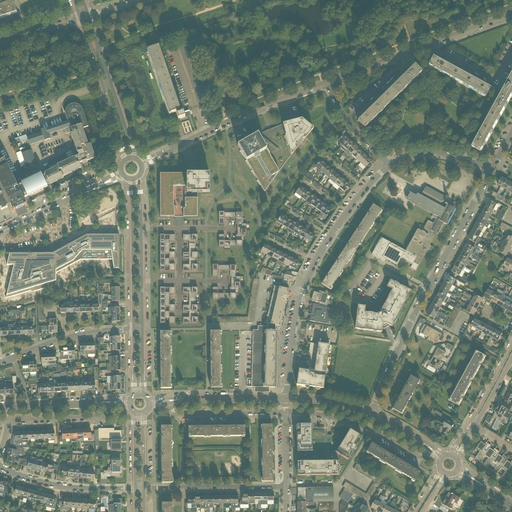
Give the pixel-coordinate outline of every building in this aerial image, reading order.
[(0,0),(0,17),(17,12),(13,0),(11,1),(10,0),(0,0)] [(159,47),(147,51),(169,115),(176,113),(178,120),(185,117),(189,116),(187,112),(184,113),(183,112),(181,113),(181,111),(179,111),(158,48),(159,47)] [(490,88),(436,59),(433,57),(428,66),(485,97),(490,88)] [(415,65),(410,70),(362,116),(357,121),(364,128),(422,72),(415,65)] [(511,75),(476,141),(473,147),(481,152),(511,95),(511,75)] [(0,207),(1,207),(1,210),(8,207),(7,206),(10,204),(13,211),(17,209),(20,208),(23,207),(23,206),(27,205),(24,198),(47,187),(47,185),(50,184),(64,178),(63,176),(64,176),(81,168),(81,167),(84,166),(84,167),(85,167),(86,167),(87,167),(87,166),(88,166),(88,165),(88,164),(87,161),(95,159),(91,145),(88,145),(88,144),(83,128),(88,127),(83,110),(83,109),(82,108),(81,107),(80,106),(79,105),(78,105),(78,104),(77,104),(76,104),(75,104),(73,104),(72,104),(71,104),(70,105),(69,106),(68,106),(67,107),(67,108),(66,108),(66,109),(66,110),(65,111),(65,112),(65,113),(65,114),(65,115),(66,115),(68,122),(47,128),(41,130),(42,132),(27,137),(27,138),(29,145),(44,140),(45,141),(50,139),(49,134),(65,129),(66,134),(72,132),(73,134),(71,134),(76,148),(70,151),(73,157),(68,160),(66,153),(47,162),(49,167),(54,165),(56,167),(45,173),(42,175),(41,173),(17,185),(5,159),(0,160),(0,207)] [(302,119),(301,119),(297,120),(284,124),(282,124),(272,128),(268,130),(258,134),(256,135),(253,137),(245,142),(240,144),(237,146),(246,161),(249,166),(264,193),(270,185),(272,182),(274,180),(279,172),(291,156),(298,148),(300,145),(302,142),(303,142),(303,141),(305,138),(313,129),(302,119)] [(339,146),(341,148),(349,139),(344,135),(342,137),(340,135),(336,139),(340,144),(340,145),(339,146)] [(353,144),(349,139),(341,148),(345,152),(353,144)] [(358,148),(353,144),(345,152),(350,156),(352,154),(358,148)] [(356,159),(362,153),(358,148),(352,154),(356,159)] [(27,169),(37,166),(31,150),(22,153),(27,169)] [(361,163),(367,157),(362,153),(356,159),(361,163)] [(361,163),(365,168),(371,161),(367,157),(361,163)] [(326,165),(321,160),(320,162),(317,160),(311,167),(313,169),(316,168),(318,169),(317,173),(318,173),(320,171),(326,165)] [(331,169),(326,165),(320,171),(325,175),(331,169)] [(335,173),(331,169),(325,175),(324,177),(329,181),(330,179),(335,173)] [(335,183),(340,177),(335,173),(330,179),(335,183)] [(210,174),(187,174),(160,174),(160,217),(174,217),(182,217),(183,217),(198,217),(198,198),(197,198),(197,193),(210,193),(210,174)] [(339,187),(345,181),(340,177),(335,183),(339,187)] [(494,192),(492,196),(497,199),(503,188),(507,181),(502,177),(498,185),(501,187),(497,194),(494,192)] [(339,187),(344,192),(350,185),(345,181),(339,187)] [(503,188),(507,190),(501,201),(503,202),(505,198),(509,191),(511,185),(511,183),(507,181),(503,188)] [(301,197),(306,190),(301,186),(294,195),(299,199),(301,197)] [(431,217),(436,219),(438,221),(437,223),(436,223),(431,231),(436,234),(437,234),(444,223),(447,225),(455,209),(447,205),(447,204),(443,202),(449,196),(448,196),(447,198),(426,186),(421,196),(417,194),(416,196),(410,193),(406,200),(414,205),(432,215),(431,217)] [(311,194),(306,190),(301,197),(306,201),(311,194)] [(316,198),(311,194),(306,201),(311,205),(316,198)] [(316,208),(321,201),(316,198),(311,205),(316,208)] [(494,210),(497,204),(489,200),(486,206),(494,210)] [(326,205),(321,201),(316,208),(321,212),(326,205)] [(325,218),(326,216),(331,209),(326,205),(321,212),(319,215),(321,217),(322,216),(325,218)] [(373,205),(367,214),(363,220),(371,226),(381,210),(373,205)] [(491,215),(494,210),(486,206),(483,211),(491,215)] [(488,221),(491,215),(483,211),(480,217),(488,221)] [(230,213),(224,213),(224,212),(219,212),(219,224),(224,224),(224,218),(230,218),(230,213)] [(242,224),(241,218),(242,218),(242,213),(230,213),(230,218),(236,218),(236,224),(242,224)] [(281,215),(279,213),(277,218),(279,219),(277,222),(283,225),(287,218),(282,215),(281,215)] [(488,221),(480,217),(477,222),(485,226),(488,228),(489,225),(493,226),(494,224),(488,221)] [(292,221),(287,218),(283,225),(288,229),(292,221)] [(436,219),(433,224),(428,221),(424,227),(420,225),(406,251),(416,257),(413,263),(419,266),(428,249),(431,251),(433,247),(430,245),(436,234),(431,231),(436,223),(437,223),(438,221),(436,219)] [(316,220),(315,223),(323,228),(325,225),(316,220)] [(363,220),(357,229),(352,236),(361,242),(371,226),(363,220)] [(298,224),(292,221),(288,229),(291,230),(289,233),(292,234),(293,232),(298,224)] [(482,232),(485,226),(477,222),(474,228),(482,232)] [(246,235),(246,224),(242,224),(236,224),(237,224),(237,235),(236,235),(242,235),(245,235),(246,235)] [(303,228),(298,224),(293,232),(292,234),(297,237),(299,235),(303,228)] [(304,238),(309,231),(303,228),(299,235),(304,238)] [(479,237),(482,232),(474,228),(471,233),(479,237)] [(304,238),(310,241),(314,234),(309,231),(304,238)] [(471,233),(468,239),(476,243),(479,237),(471,233)] [(81,260),(112,260),(114,269),(119,269),(119,235),(87,235),(53,253),(10,253),(7,265),(14,265),(6,298),(31,291),(31,293),(56,285),(56,273),(81,260)] [(160,247),(169,247),(169,242),(175,242),(175,235),(160,235),(160,247)] [(189,247),(196,247),(196,241),(198,241),(198,235),(184,235),(184,238),(184,241),(187,241),(189,241),(189,247)] [(230,246),(230,241),(224,241),(224,235),(219,235),(219,247),(224,247),(224,246),(230,246)] [(241,241),(242,235),(236,235),(236,241),(230,241),(230,246),(242,246),(242,241),(241,241)] [(352,236),(346,245),(342,252),(350,258),(361,242),(352,236)] [(384,262),(386,259),(397,265),(401,259),(408,263),(412,265),(410,268),(416,271),(419,266),(413,263),(416,257),(406,251),(381,237),(371,255),(378,258),(381,260),(384,262)] [(511,244),(505,240),(502,246),(510,250),(511,245),(511,244)] [(271,247),(265,244),(263,249),(260,247),(257,252),(260,254),(261,252),(267,255),(271,247)] [(482,256),(479,255),(476,253),(477,250),(467,244),(464,250),(472,254),(474,255),(475,256),(478,257),(478,258),(481,259),(482,256)] [(500,256),(505,258),(506,256),(507,256),(510,250),(502,246),(499,252),(502,253),(500,256)] [(160,247),(160,259),(169,259),(175,259),(175,252),(169,252),(169,247),(160,247)] [(188,259),(198,259),(198,253),(196,253),(196,247),(189,247),(189,253),(187,253),(184,253),(184,256),(183,256),(183,259),(188,259)] [(272,258),(276,250),(271,247),(267,255),(272,258)] [(278,261),(282,253),(276,250),(272,258),(278,261)] [(469,259),(472,254),(464,250),(461,255),(469,259)] [(342,252),(336,261),(332,268),(340,274),(350,258),(342,252)] [(287,256),(282,253),(278,261),(284,263),(287,256)] [(472,261),(471,261),(469,259),(461,255),(458,261),(472,268),(475,270),(476,267),(470,264),(472,261)] [(289,266),(293,259),(287,256),(284,263),(289,266)] [(511,263),(511,260),(507,258),(503,266),(509,269),(511,263)] [(169,264),(169,259),(160,259),(160,271),(175,271),(175,264),(169,264)] [(198,265),(196,265),(196,259),(198,259),(188,259),(188,265),(184,265),(184,268),(183,268),(183,271),(198,271),(198,265)] [(295,269),(297,265),(299,261),(293,259),(289,266),(295,269)] [(471,271),(472,268),(458,261),(455,266),(462,270),(464,267),(470,271),(471,271)] [(224,271),(224,266),(218,266),(218,265),(213,265),(213,277),(218,277),(218,271),(224,271)] [(230,271),(230,277),(236,277),(236,266),(224,266),(224,271),(230,271)] [(459,276),(462,270),(455,266),(452,272),(459,276)] [(332,268),(326,277),(321,284),(330,290),(340,274),(332,268)] [(290,275),(285,274),(283,276),(283,279),(282,284),(291,286),(292,285),(296,277),(289,275),(290,275)] [(456,280),(448,276),(445,281),(453,285),(452,285),(456,287),(458,283),(454,282),(456,280)] [(230,288),(235,288),(240,288),(240,277),(236,277),(230,277),(231,277),(231,288),(230,288)] [(381,332),(382,330),(382,327),(384,327),(386,326),(387,324),(392,327),(394,323),(394,324),(397,318),(396,318),(400,312),(403,307),(406,300),(409,295),(410,291),(399,285),(394,282),(394,283),(390,281),(387,287),(392,290),(391,293),(390,293),(388,298),(384,305),(384,304),(382,310),(380,313),(377,315),(373,314),(367,313),(364,313),(365,307),(358,306),(357,310),(356,316),(357,316),(355,329),(359,329),(365,330),(372,331),(378,332),(381,332)] [(449,291),(452,285),(453,285),(445,281),(442,287),(449,291)] [(274,286),(270,304),(285,308),(289,289),(274,286)] [(496,294),(492,292),(494,288),(490,286),(485,296),(486,297),(486,298),(491,301),(496,294)] [(442,287),(439,292),(446,296),(448,294),(454,297),(456,294),(452,292),(449,291),(442,287)] [(160,300),(169,300),(169,295),(175,295),(175,288),(160,288),(160,300)] [(183,288),(183,291),(184,291),(184,294),(189,294),(189,300),(196,300),(196,294),(198,294),(198,288),(183,288)] [(218,288),(213,288),(213,300),(218,300),(218,299),(224,299),(224,294),(218,294),(218,288)] [(224,294),(224,299),(236,299),(236,294),(235,294),(235,288),(230,288),(230,294),(224,294)] [(327,300),(328,294),(321,292),(321,294),(313,292),(311,300),(315,301),(315,303),(327,306),(329,300),(327,300)] [(446,296),(439,292),(436,298),(444,302),(446,303),(447,303),(449,298),(446,296)] [(497,304),(501,297),(496,294),(491,301),(497,304)] [(92,312),(99,312),(99,313),(102,313),(102,312),(102,308),(101,305),(101,301),(101,295),(98,295),(98,300),(92,300),(92,312)] [(474,298),(472,300),(480,304),(483,299),(475,295),(474,298)] [(466,297),(464,296),(463,298),(469,301),(467,305),(469,306),(477,310),(480,304),(472,300),(470,299),(466,297)] [(60,302),(60,297),(57,298),(57,304),(57,306),(61,309),(61,313),(67,313),(67,302),(63,302),(63,305),(60,302)] [(507,300),(501,297),(497,304),(502,307),(507,300)] [(511,297),(511,299),(508,297),(507,300),(502,307),(508,310),(511,302),(511,297)] [(442,305),(444,302),(436,298),(433,303),(440,307),(442,304),(442,305)] [(160,300),(160,312),(169,312),(175,312),(175,305),(169,305),(169,300),(160,300)] [(196,300),(189,300),(189,305),(184,305),(184,309),(183,309),(183,312),(189,312),(196,312),(198,312),(198,305),(196,305),(196,300)] [(437,313),(440,307),(433,303),(430,309),(437,313)] [(267,325),(278,326),(280,326),(285,308),(270,304),(265,325),(267,325)] [(334,308),(313,304),(311,314),(311,316),(310,321),(331,325),(334,308)] [(468,309),(466,312),(474,316),(477,310),(469,306),(468,309)] [(427,314),(434,318),(433,320),(437,322),(439,318),(446,322),(448,319),(440,314),(437,313),(430,309),(427,314)] [(169,317),(169,312),(160,312),(160,324),(175,324),(175,317),(169,317)] [(196,317),(196,312),(189,312),(189,317),(184,317),(184,321),(183,321),(183,324),(198,324),(198,317),(196,317)] [(469,325),(476,329),(480,321),(475,318),(473,322),(471,321),(469,325)] [(486,324),(480,321),(476,329),(482,332),(486,324)] [(33,329),(33,324),(27,324),(27,335),(34,334),(34,333),(37,333),(36,328),(33,329)] [(492,327),(486,324),(482,332),(488,335),(492,327)] [(259,387),(275,388),(276,331),(277,331),(278,326),(267,325),(267,326),(258,326),(258,330),(253,330),(253,337),(251,387),(259,387)] [(424,325),(420,332),(429,337),(433,330),(429,328),(429,327),(424,325)] [(491,337),(484,348),(487,349),(497,330),(492,327),(488,335),(491,337)] [(433,330),(429,337),(438,342),(439,340),(442,341),(444,337),(441,335),(442,334),(437,332),(433,330)] [(487,349),(494,353),(496,350),(491,347),(496,339),(499,341),(503,333),(497,330),(487,349)] [(210,331),(210,342),(210,350),(221,350),(220,331),(210,331)] [(160,351),(171,351),(170,332),(160,332),(160,351)] [(310,343),(308,359),(307,363),(305,363),(305,364),(306,365),(306,366),(307,366),(307,367),(308,367),(310,368),(310,371),(298,369),(296,385),(324,389),(330,345),(318,343),(318,344),(310,343)] [(443,357),(446,352),(438,348),(433,357),(441,361),(443,357)] [(210,350),(210,361),(210,369),(221,369),(221,350),(210,350)] [(171,370),(171,351),(160,351),(160,370),(171,370)] [(486,356),(477,351),(468,368),(477,373),(486,356)] [(56,365),(55,354),(48,355),(49,366),(49,367),(56,367),(56,372),(59,372),(59,366),(59,365),(56,365)] [(429,366),(436,370),(439,365),(441,361),(433,357),(429,366)] [(459,384),(468,389),(477,373),(468,368),(459,384)] [(210,369),(211,378),(211,388),(221,388),(221,369),(210,369)] [(171,389),(171,370),(160,370),(161,389),(171,389)] [(419,381),(410,376),(401,392),(410,397),(419,381)] [(13,385),(8,385),(8,384),(5,385),(6,394),(14,394),(13,385)] [(38,385),(38,393),(41,392),(41,393),(47,392),(47,384),(38,385)] [(450,401),(455,404),(457,405),(458,406),(459,406),(468,389),(459,384),(450,401)] [(394,410),(401,414),(410,397),(401,392),(392,409),(392,410),(394,410)] [(505,412),(511,415),(511,411),(506,408),(499,404),(497,408),(496,408),(495,410),(495,411),(495,412),(500,414),(499,415),(503,417),(505,412)] [(434,413),(441,417),(443,412),(437,409),(434,413)] [(454,425),(454,424),(447,420),(445,423),(439,419),(436,424),(445,429),(443,432),(448,434),(450,430),(452,427),(453,427),(454,426),(454,425)] [(309,425),(309,424),(300,424),(300,425),(297,425),(297,452),(312,452),(312,446),(311,446),(311,430),(311,425),(309,425)] [(262,444),(273,444),(272,425),(262,425),(262,444)] [(171,426),(161,426),(161,445),(172,445),(171,426)] [(188,437),(207,437),(207,426),(188,427),(188,437)] [(207,426),(207,437),(226,436),(226,426),(207,426)] [(226,426),(226,436),(245,436),(245,426),(226,426)] [(91,435),(90,429),(83,430),(84,439),(87,438),(88,441),(94,441),(94,438),(94,435),(91,435)] [(98,430),(94,430),(94,435),(94,438),(98,438),(111,438),(111,439),(121,439),(121,431),(114,431),(114,429),(98,429),(98,430)] [(70,430),(62,431),(63,436),(59,436),(60,442),(66,442),(66,440),(70,439),(70,430)] [(350,430),(339,448),(338,448),(335,452),(348,460),(362,437),(350,430)] [(22,443),(22,433),(14,433),(12,441),(12,442),(13,443),(16,442),(16,444),(21,444),(21,443),(22,443)] [(121,451),(121,439),(111,439),(111,451),(121,451)] [(479,462),(481,461),(484,456),(484,455),(490,448),(491,446),(488,444),(487,445),(481,441),(482,440),(476,449),(480,452),(475,459),(479,462)] [(370,445),(366,452),(383,462),(388,453),(372,443),(371,443),(370,445)] [(273,463),(273,444),(262,444),(262,463),(273,463)] [(161,464),(172,464),(172,445),(161,445),(161,464)] [(27,450),(23,449),(18,447),(17,451),(15,450),(9,449),(7,455),(15,457),(18,458),(20,452),(24,453),(24,451),(27,451),(27,450)] [(488,469),(489,467),(493,462),(499,454),(500,453),(497,450),(496,452),(490,448),(484,455),(484,456),(488,458),(483,465),(488,469)] [(399,471),(404,463),(388,453),(383,462),(399,471)] [(40,471),(42,463),(39,462),(40,455),(38,454),(36,461),(34,469),(40,471)] [(507,460),(508,459),(505,457),(504,458),(499,454),(493,462),(497,465),(492,472),(497,475),(498,473),(502,468),(507,460)] [(5,461),(14,463),(15,457),(7,455),(5,461)] [(36,461),(30,459),(30,457),(27,456),(24,466),(28,467),(28,468),(34,469),(36,461)] [(46,473),(52,474),(55,464),(52,463),(53,461),(52,461),(52,458),(50,458),(49,462),(48,464),(46,473)] [(120,472),(120,467),(121,467),(120,459),(112,459),(112,472),(104,472),(104,473),(101,473),(101,480),(107,479),(107,477),(122,477),(122,472),(120,472)] [(502,468),(506,471),(501,478),(505,481),(511,472),(511,463),(507,460),(502,468)] [(299,466),(299,471),(297,471),(297,476),(318,475),(318,462),(313,462),(313,461),(297,462),(297,466),(299,466)] [(339,475),(339,470),(337,470),(337,466),(339,466),(339,461),(323,461),(318,462),(318,475),(339,475)] [(48,464),(42,463),(40,471),(46,473),(48,464)] [(262,463),(263,482),(273,482),(273,463),(262,463)] [(399,471),(415,481),(420,472),(404,463),(399,471)] [(162,483),(172,483),(172,464),(161,464),(162,483)] [(6,497),(9,488),(4,486),(5,482),(0,480),(0,493),(3,494),(3,497),(3,496),(6,497)] [(23,488),(17,487),(16,490),(12,489),(10,495),(20,497),(21,498),(23,488)] [(306,503),(319,503),(334,502),(333,487),(298,488),(298,503),(306,503)] [(28,497),(29,490),(23,488),(21,498),(20,497),(20,499),(24,499),(24,498),(27,499),(27,497),(28,497)] [(348,494),(347,497),(345,499),(340,496),(339,497),(339,498),(343,500),(348,503),(354,494),(353,493),(350,492),(350,491),(348,494)] [(34,502),(35,499),(40,501),(42,494),(36,492),(33,502),(34,502)] [(450,508),(453,503),(457,505),(460,499),(457,497),(452,495),(453,494),(451,494),(449,493),(442,504),(452,509),(450,508)] [(46,502),(48,495),(42,494),(40,501),(46,502)] [(249,494),(242,494),(242,501),(240,501),(240,503),(240,505),(248,505),(248,504),(249,504),(249,494)] [(55,497),(48,495),(46,502),(45,507),(55,509),(57,502),(56,502),(57,499),(54,498),(55,497)] [(240,505),(240,503),(238,503),(238,497),(232,497),(232,511),(234,511),(234,508),(240,508),(240,505)] [(376,510),(380,503),(372,498),(370,502),(372,504),(370,507),(376,510)] [(70,511),(70,507),(71,499),(64,499),(64,502),(64,507),(62,507),(61,510),(70,511)] [(109,505),(110,505),(110,511),(120,511),(121,504),(122,504),(122,499),(109,499),(109,505)] [(340,505),(346,509),(349,504),(348,503),(343,500),(340,505)] [(362,500),(360,503),(358,502),(355,507),(355,508),(362,511),(365,511),(368,508),(365,506),(367,503),(362,500)] [(382,500),(380,503),(376,510),(379,511),(382,511),(386,506),(387,503),(384,501),(382,500)] [(96,502),(96,501),(89,501),(89,509),(95,510),(96,505),(97,505),(97,502),(96,502)] [(389,508),(386,506),(382,511),(389,511),(391,509),(393,506),(394,502),(392,501),(389,508)] [(333,511),(334,502),(319,503),(319,506),(319,509),(318,511),(333,511)] [(162,503),(161,511),(172,511),(172,503),(162,503)]
